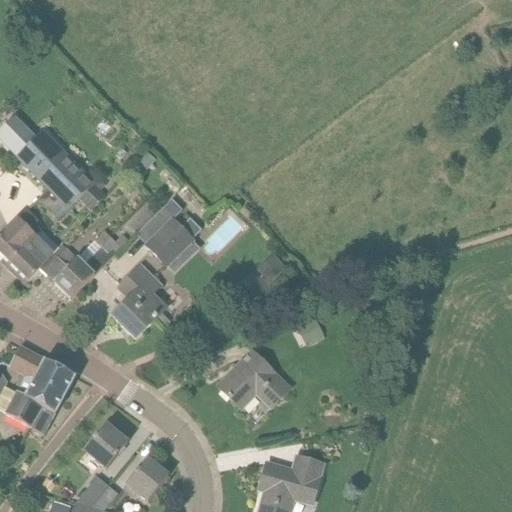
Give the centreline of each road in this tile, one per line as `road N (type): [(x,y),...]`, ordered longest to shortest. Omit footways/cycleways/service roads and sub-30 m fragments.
road 1 (unclassified): [(202,511),(199,471),(185,441),(110,377)]
road 2 (unclassified): [(0,315),(110,377)]
